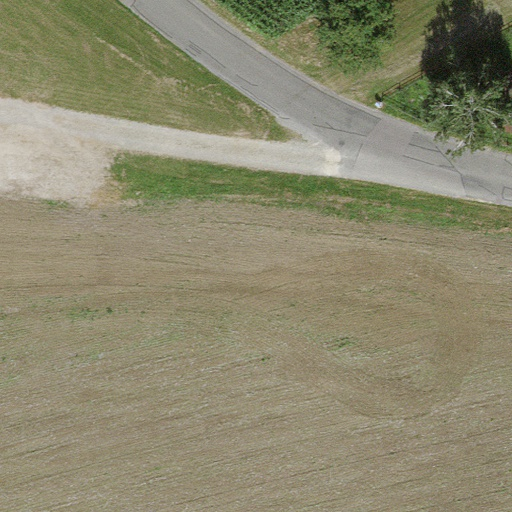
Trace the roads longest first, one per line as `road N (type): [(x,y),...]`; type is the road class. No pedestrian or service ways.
road 1 (track): [(0,113),(421,165)]
road 2 (residential): [(153,0),(195,34),(421,165),(511,185)]
